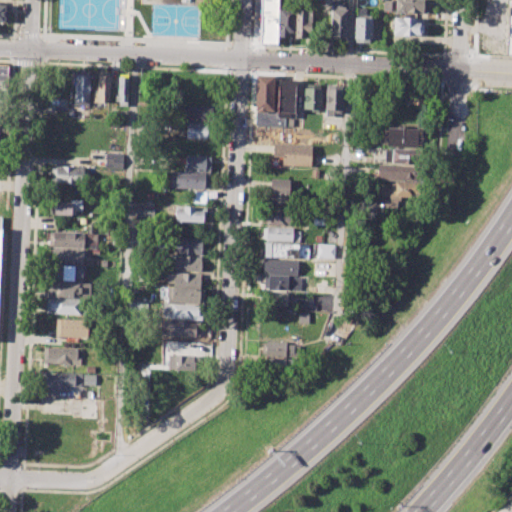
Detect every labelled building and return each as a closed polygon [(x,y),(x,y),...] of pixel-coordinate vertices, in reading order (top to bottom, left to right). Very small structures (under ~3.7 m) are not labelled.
[(259,0),(278,0),(276,44),(258,43),(259,0)] [(382,11),(394,11),(394,0),(383,0),(382,11)] [(396,0),(427,0),(427,14),(396,12),(396,0)] [(331,4),(347,4),(345,40),(329,39),(331,4)] [(280,6),(279,36),(293,37),(294,6),(280,6)] [(297,10),(295,40),(304,41),(304,37),(311,38),(313,10),(297,10)] [(355,15),(372,16),(370,42),(354,41),(355,15)] [(393,18),(422,20),(421,36),(392,35),(393,18)] [(183,24),(223,26),(222,43),(182,41),(183,24)] [(0,63),(8,64),(6,111),(0,110),(0,63)] [(75,72),(89,72),(88,104),(74,103),(75,72)] [(97,74),(109,74),(108,103),(95,102),(97,74)] [(115,75),(128,76),(127,105),(114,105),(115,75)] [(255,75),(273,76),(271,111),(253,110),(255,75)] [(277,79),(295,79),(293,113),(287,112),(287,127),(255,125),(255,113),(276,113),(277,79)] [(304,83),(320,84),(320,110),(303,109),(304,83)] [(326,85),(342,85),(341,112),(332,112),(332,117),(325,117),(326,85)] [(368,85),(385,86),(384,102),(367,101),(368,85)] [(403,87),(431,89),(430,106),(402,104),(403,87)] [(179,105),(213,106),(212,123),(186,121),(187,115),(179,114),(179,105)] [(187,124),(209,126),(209,138),(186,137),(187,124)] [(385,127),(424,129),(424,146),(384,144),(385,127)] [(273,144),(310,146),(309,166),(281,165),(282,156),(272,156),(273,144)] [(385,148),(419,150),(418,164),(384,162),(385,148)] [(105,153),(122,154),(122,168),(104,167),(105,153)] [(185,156),(210,157),(209,171),(184,169),(185,156)] [(378,165),(418,167),(418,180),(377,179),(378,165)] [(51,166),(83,167),(82,184),(55,183),(55,174),(50,174),(51,166)] [(170,172),(208,174),(208,188),(169,186),(170,172)] [(269,179),(289,179),(288,206),(269,205),(269,179)] [(375,186),(388,187),(388,182),(418,183),(418,198),(397,197),(396,207),(383,207),(384,200),(389,200),(389,195),(375,194),(375,186)] [(189,192),(205,193),(205,204),(189,203),(189,192)] [(50,201),(69,202),(69,198),(82,199),(81,210),(74,210),(74,215),(50,214),(50,201)] [(174,207),(205,208),(204,222),(174,220),(174,207)] [(266,209),(294,210),(293,226),(265,224),(266,209)] [(312,213),(328,213),(328,225),(312,225),(312,213)] [(263,228),(291,229),(291,232),(299,232),(299,238),(291,238),(291,241),(262,240),(263,228)] [(49,232),(83,233),(83,247),(48,246),(49,232)] [(173,237),(201,238),(200,254),(173,252),(173,237)] [(264,243),(297,245),(296,258),(263,256),(264,243)] [(316,243),(333,244),(333,258),(315,257),(316,243)] [(49,249),(83,250),(82,263),(48,262),(49,249)] [(173,256),(201,257),(200,271),(172,269),(173,256)] [(263,260),(298,262),(298,275),(262,273),(263,260)] [(49,265),(82,267),(82,280),(49,279),(49,265)] [(172,273),(201,274),(200,286),(171,285),(172,273)] [(266,276),(301,277),(300,291),(265,290),(266,276)] [(48,282),(90,284),(89,297),(48,296),(48,282)] [(165,288),(200,289),(200,303),(165,301),(165,288)] [(48,298),(82,300),(81,314),(47,313),(48,298)] [(162,304),(201,306),(200,320),(161,318),(162,304)] [(56,319),(89,320),(89,336),(55,335),(56,319)] [(160,321),(199,323),(198,338),(160,336),(160,321)] [(262,342),(296,343),(296,357),(262,356),(262,342)] [(44,347),(81,349),(80,365),(43,363),(44,347)] [(167,354),(199,356),(199,371),(166,369),(167,354)] [(265,359),(294,360),(293,372),(264,371),(265,359)] [(42,373),(81,375),(80,388),(42,387),(42,373)] [(84,375),(96,375),(96,385),(84,385),(84,375)]
